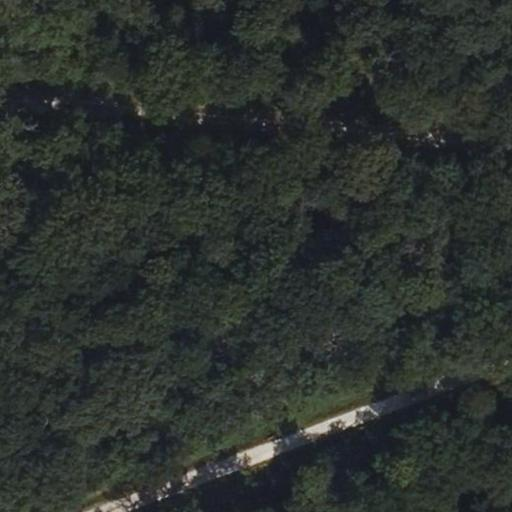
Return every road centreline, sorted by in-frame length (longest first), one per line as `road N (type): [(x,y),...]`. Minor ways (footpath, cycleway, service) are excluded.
road 1 (track): [(0,96),(511,141)]
road 2 (track): [(102,511),(511,356)]
